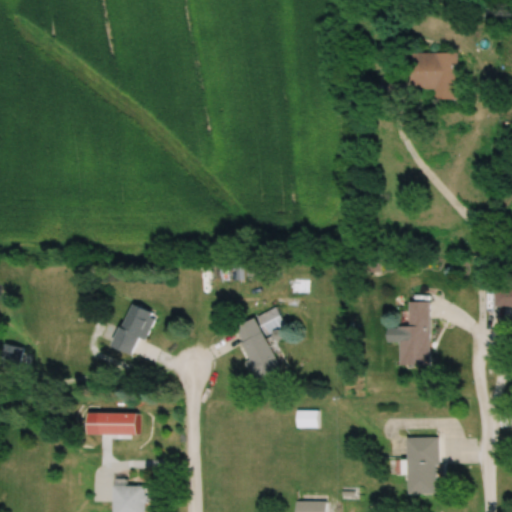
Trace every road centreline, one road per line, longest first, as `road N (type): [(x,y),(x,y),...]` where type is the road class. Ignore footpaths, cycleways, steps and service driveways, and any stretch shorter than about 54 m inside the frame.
road 1 (residential): [(484,347),(486,511)]
road 2 (residential): [(194,365),(194,511)]
